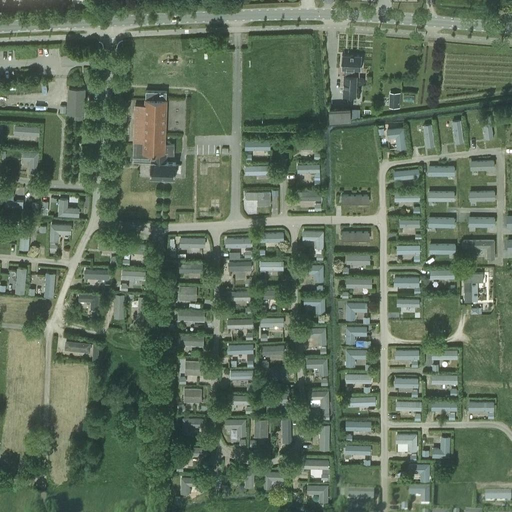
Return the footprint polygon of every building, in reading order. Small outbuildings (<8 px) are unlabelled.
[(357,75),(352,75),(352,70),(361,70),(362,55),(342,54),(341,69),(346,69),(346,75),(344,75),(343,96),(356,97),(357,75)] [(68,113),(84,113),(85,89),(69,88),(68,113)] [(176,162),(166,162),(167,154),(165,154),(165,153),(174,153),(174,143),(165,143),(167,99),(166,99),(166,91),(146,91),(146,99),(145,99),(145,105),(135,104),(133,161),(151,162),(150,176),(176,177),(176,162)] [(390,92),(389,107),(400,107),(400,92),(390,92)] [(329,121),(351,120),(350,106),(329,107),(329,121)] [(481,117),(485,139),(493,137),(490,115),(481,117)] [(451,119),(455,143),(464,142),(460,118),(451,119)] [(423,124),(426,146),(434,145),(432,123),(423,124)] [(40,135),(40,126),(15,124),(14,133),(40,135)] [(404,127),(386,129),(387,138),(396,137),(397,148),(406,147),(404,127)] [(321,148),(321,139),(297,140),(297,148),(321,148)] [(245,140),(245,149),(270,149),(270,140),(245,140)] [(38,151),(22,150),(21,159),(29,159),(29,171),(38,172),(38,151)] [(494,160),(471,161),(471,169),(494,168),(494,160)] [(321,172),(321,163),(297,163),(297,173),(321,172)] [(272,164),(246,164),(246,173),(272,173),(272,164)] [(429,166),(429,174),(454,174),(454,166),(429,166)] [(419,168),(394,170),(395,179),(420,177),(419,168)] [(23,209),(24,200),(13,200),(14,187),(6,186),(5,208),(23,209)] [(321,199),(321,190),(298,191),(298,200),(321,199)] [(494,190),(470,191),(470,199),(494,199),(494,190)] [(246,191),(246,199),(257,198),(258,205),(271,204),(270,191),(246,191)] [(420,191),(394,192),(394,201),(420,200),(420,191)] [(429,191),(429,199),(454,199),(454,191),(429,191)] [(369,195),(342,195),(342,203),(368,203),(369,195)] [(79,216),(80,207),(68,207),(68,198),(59,198),(58,215),(79,216)] [(429,217),(429,225),(454,226),(454,218),(429,217)] [(469,217),(469,225),(494,225),(494,217),(469,217)] [(31,222),(22,222),(20,247),(29,248),(31,222)] [(59,231),(72,232),(72,224),(51,222),(50,239),(58,239),(59,231)] [(303,230),(303,239),(314,239),(314,247),(324,247),(324,230),(303,230)] [(284,240),(284,231),(258,232),(258,241),(284,240)] [(369,231),(343,231),(342,240),(369,240),(369,231)] [(116,250),(117,236),(99,235),(98,249),(116,250)] [(206,246),(206,237),(180,237),(180,246),(206,246)] [(251,246),(251,237),(225,238),(225,246),(251,246)] [(495,239),(462,239),(462,247),(483,247),(483,249),(486,249),(487,258),(495,258),(495,239)] [(147,253),(148,245),(124,243),(123,251),(147,253)] [(420,244),(397,244),(397,253),(420,253),(420,244)] [(430,244),(430,252),(455,252),(455,244),(430,244)] [(347,253),(347,263),(370,263),(370,253),(347,253)] [(252,269),(252,260),(228,261),(228,270),(252,269)] [(260,260),(260,269),(284,269),(284,260),(260,260)] [(203,272),(203,263),(179,262),(179,271),(203,272)] [(302,263),(302,272),(314,272),(314,281),(323,281),(323,263),(302,263)] [(26,265),(18,265),(16,292),(24,292),(26,265)] [(110,278),(110,269),(84,268),(84,277),(110,278)] [(456,268),(430,269),(430,278),(456,277),(456,268)] [(145,279),(146,271),(122,269),(122,278),(145,279)] [(55,271),(47,271),(45,295),(53,296),(55,271)] [(483,272),(464,272),(464,301),(471,301),(471,281),(483,281),(483,272)] [(394,276),(394,285),(419,285),(419,276),(394,276)] [(347,277),(346,286),(372,287),(372,277),(347,277)] [(197,299),(197,286),(179,285),(179,299),(197,299)] [(260,289),(260,298),(284,298),(284,289),(260,289)] [(252,299),(252,290),(227,291),(227,299),(252,299)] [(79,292),(79,300),(91,301),(90,309),(99,309),(99,293),(79,292)] [(124,294),(115,293),(114,317),(124,317),(124,294)] [(304,295),(304,304),(316,304),(316,312),(325,312),(325,295),(304,295)] [(137,322),(148,323),(149,296),(138,296),(137,322)] [(419,298),(397,298),(397,305),(419,306),(419,298)] [(367,302),(346,302),(346,319),(355,319),(355,311),(367,311),(367,302)] [(205,321),(205,310),(178,310),(178,320),(205,321)] [(260,317),(261,325),(284,325),(284,316),(260,317)] [(253,326),(253,317),(227,318),(227,327),(253,326)] [(305,327),(306,336),(317,335),(318,343),(326,343),(326,326),(305,327)] [(346,342),(355,342),(355,334),(367,335),(367,326),(346,326),(346,342)] [(204,346),(204,335),(177,334),(177,345),(204,346)] [(91,342),(66,339),(65,347),(90,350),(91,342)] [(254,352),(253,343),(228,344),(228,353),(254,352)] [(285,353),(284,344),(261,345),(261,354),(285,353)] [(346,365),(355,365),(355,357),(367,357),(367,348),(346,348),(346,365)] [(395,349),(395,358),(419,358),(419,349),(395,349)] [(432,358),(458,358),(457,349),(432,349),(432,358)] [(306,358),(307,367),(319,366),(319,374),(328,374),(327,357),(306,358)] [(203,374),(203,360),(185,359),(185,373),(203,374)] [(288,377),(287,368),(262,370),(263,379),(288,377)] [(253,378),(253,369),(230,370),(231,378),(253,378)] [(371,382),(372,373),(346,373),(346,382),(371,382)] [(457,383),(457,373),(432,373),(432,382),(457,383)] [(395,377),(394,386),(418,386),(418,377),(395,377)] [(202,401),(202,388),(184,387),(184,400),(202,401)] [(308,390),(308,399),(320,398),(321,407),(329,406),(328,389),(308,390)] [(289,401),(289,392),(265,393),(266,402),(289,401)] [(253,403),(253,394),(228,394),(227,402),(253,403)] [(349,396),(349,405),(376,404),(375,395),(349,396)] [(396,400),(396,409),(421,410),(422,401),(396,400)] [(457,409),(457,400),(431,400),(431,409),(457,409)] [(494,410),(494,401),(468,400),(468,410),(494,410)] [(291,416),(282,416),(283,441),(291,441),(291,416)] [(182,434),(191,434),(191,426),(203,426),(204,417),(183,417),(182,434)] [(225,418),(225,427),(237,427),(237,435),(246,435),(246,418),(225,418)] [(254,436),(268,436),(268,419),(254,419),(254,436)] [(346,420),(345,429),(371,429),(371,421),(346,420)] [(330,422),(321,422),(320,448),(330,448),(330,422)] [(396,433),(396,442),(408,442),(408,450),(417,450),(417,433),(396,433)] [(450,436),(441,436),(440,447),(433,447),(432,456),(450,457),(450,436)] [(345,444),(345,453),(370,453),(371,444),(345,444)] [(207,455),(207,446),(182,446),(182,455),(207,455)] [(329,468),(329,459),(304,458),(303,467),(329,468)] [(408,463),(408,472),(420,472),(421,480),(430,480),(429,463),(408,463)] [(254,470),(233,469),(233,477),(245,478),(245,486),(253,486),(254,470)] [(283,480),(284,471),(263,470),(262,487),(271,487),(271,479),(283,480)] [(181,476),(181,493),(189,493),(190,485),(202,485),(202,477),(181,476)] [(328,484),(307,484),(307,493),(319,493),(319,501),(328,501),(328,484)] [(431,487),(410,487),(409,496),(422,496),(422,505),(431,505),(431,487)] [(348,491),(348,500),(373,501),(374,491),(348,491)] [(511,493),(485,493),(485,501),(511,501),(511,493)]
